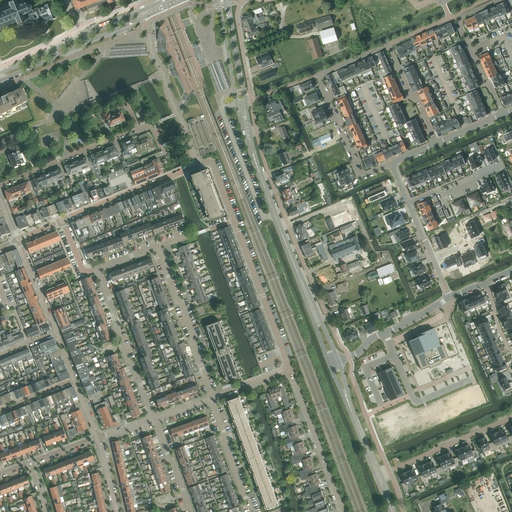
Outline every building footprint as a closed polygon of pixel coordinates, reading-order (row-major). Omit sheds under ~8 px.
[(0,27),(2,27),(7,25),(11,23),(15,22),(16,24),(24,21),(23,18),(24,18),(25,18),(23,14),(27,12),(28,11),(29,11),(29,10),(29,9),(30,9),(30,8),(30,7),(29,6),(29,5),(28,4),(27,4),(26,4),(25,4),(24,4),(23,2),(22,0),(20,0),(16,2),(15,0),(12,0),(11,1),(7,2),(2,4),(3,7),(0,8),(0,27)] [(72,0),(71,0),(76,13),(80,11),(83,10),(85,10),(84,9),(106,0),(108,3),(112,1),(111,0),(72,0)] [(505,2),(500,4),(504,15),(510,12),(505,2)] [(27,12),(23,14),(25,18),(25,19),(32,16),(33,20),(35,19),(36,22),(41,20),(42,22),(46,20),(49,19),(49,20),(55,18),(49,3),(43,5),(43,6),(38,9),(37,8),(27,12)] [(500,4),(495,7),(499,17),(504,15),(500,4)] [(495,7),(489,9),(493,18),(494,20),(500,18),(499,17),(495,7)] [(244,22),(256,18),(257,17),(256,14),(262,12),(261,8),(253,11),(255,15),(252,16),(251,14),(242,18),(241,19),(242,21),(243,21),(243,23),(244,22)] [(489,9),(484,11),(488,21),(493,18),(489,9)] [(484,11),(479,14),(483,23),(488,21),(484,11)] [(479,14),(474,16),(474,17),(478,25),(483,23),(479,14)] [(314,21),(317,30),(333,25),(330,16),(314,21)] [(474,17),(469,19),(473,28),(473,29),(478,27),(478,25),(474,17)] [(255,24),(254,23),(257,22),(256,18),(244,22),(247,31),(247,32),(255,29),(254,27),(259,25),(254,27),(253,25),(255,24)] [(469,19),(464,21),(465,24),(464,25),(465,27),(466,27),(468,30),(473,28),(469,19)] [(304,23),(305,23),(297,26),(300,34),(312,30),(311,28),(315,27),(313,20),(304,23)] [(259,25),(254,27),(255,29),(247,32),(247,33),(246,34),(247,36),(249,37),(259,33),(260,32),(259,29),(265,27),(268,26),(266,22),(259,25)] [(450,23),(445,25),(449,35),(454,33),(453,29),(454,29),(453,26),(452,26),(450,23)] [(445,25),(439,28),(443,37),(444,40),(450,37),(449,35),(445,25)] [(439,28),(434,30),(437,39),(438,40),(443,38),(444,40),(443,37),(439,28)] [(433,29),(428,32),(432,41),(437,39),(437,40),(438,40),(437,39),(434,30),(433,29)] [(323,44),(337,40),(334,30),(320,35),(323,44)] [(428,32),(422,34),(424,39),(426,44),(427,45),(426,44),(432,41),(428,32)] [(422,34),(416,37),(418,41),(421,46),(421,47),(427,45),(426,44),(424,39),(422,34)] [(317,37),(308,40),(307,41),(313,59),(323,56),(317,37)] [(416,37),(411,39),(411,40),(415,49),(415,50),(416,51),(416,49),(421,47),(421,46),(418,41),(416,37)] [(411,40),(406,42),(410,52),(410,53),(416,51),(415,50),(415,49),(411,40)] [(406,42),(400,45),(404,54),(405,57),(406,56),(405,54),(410,52),(406,42)] [(452,48),(448,49),(450,54),(462,49),(460,44),(456,46),(454,47),(452,48)] [(400,45),(395,47),(396,50),(395,51),(397,54),(398,54),(399,57),(400,59),(405,57),(404,54),(400,45)] [(462,49),(450,54),(452,59),(464,54),(462,49)] [(383,51),(371,56),(371,57),(374,62),(374,61),(379,59),(381,64),(387,61),(386,58),(384,53),(384,54),(383,51)] [(268,52),(255,57),(259,65),(260,64),(261,68),(269,65),(268,61),(271,60),(268,52)] [(490,52),(479,57),(481,62),(490,58),(492,57),(490,52)] [(455,58),(457,62),(466,58),(464,54),(452,59),(453,59),(455,58)] [(367,58),(366,59),(371,68),(371,70),(372,70),(371,68),(375,66),(376,66),(374,61),(374,62),(371,57),(367,59),(367,58)] [(458,68),(468,63),(466,58),(457,62),(457,63),(455,63),(458,68)] [(490,58),(481,62),(483,66),(491,62),(490,58)] [(371,68),(366,59),(361,61),(366,70),(367,72),(371,70),(371,68)] [(357,63),(362,74),(367,72),(366,70),(361,61),(357,63)] [(384,68),(378,71),(380,76),(392,71),(391,71),(390,69),(391,69),(389,65),(388,65),(387,61),(381,64),(384,68)] [(491,62),(483,66),(485,71),(493,67),(491,62)] [(357,63),(352,65),(357,77),(356,75),(361,73),(361,75),(362,74),(357,63)] [(468,63),(458,68),(459,68),(460,72),(471,67),(469,63),(468,63)] [(352,65),(347,67),(352,79),(357,77),(352,65)] [(412,65),(403,69),(405,74),(414,70),(412,65)] [(493,67),(485,71),(486,75),(495,71),(496,71),(494,66),(493,67)] [(347,67),(342,69),(347,81),(352,79),(347,67)] [(471,67),(460,72),(461,72),(462,77),(461,77),(473,72),(471,67)] [(271,69),(259,74),(261,81),(274,76),(271,69)] [(342,69),(337,72),(339,77),(342,83),(347,81),(342,69)] [(414,70),(405,74),(407,79),(416,75),(414,70)] [(337,71),(325,76),(326,76),(327,78),(326,79),(328,83),(330,86),(335,84),(333,79),(339,77),(337,72),(337,71)] [(495,71),(486,75),(488,79),(491,78),(497,76),(495,71)] [(473,72),(461,77),(463,82),(475,77),(473,72)] [(392,74),(380,79),(382,84),(394,79),(392,75),(392,74)] [(497,76),(491,78),(493,83),(503,78),(501,74),(497,76)] [(416,75),(407,79),(409,83),(420,79),(418,79),(416,75)] [(475,77),(463,82),(466,87),(477,82),(475,77)] [(503,78),(493,83),(495,88),(505,83),(503,78)] [(394,79),(382,84),(382,85),(385,84),(387,88),(396,84),(394,79)] [(420,79),(409,83),(411,88),(423,83),(422,83),(420,79)] [(299,84),(294,86),(295,90),(300,88),(302,92),(313,88),(310,81),(300,86),(299,84)] [(477,82),(466,87),(468,92),(479,87),(477,82)] [(423,83),(411,88),(413,93),(418,91),(427,87),(425,87),(423,83)] [(335,84),(330,86),(331,90),(333,94),(334,96),(346,91),(343,86),(337,89),(335,84)] [(387,94),(398,89),(396,84),(387,88),(389,93),(387,94)] [(427,87),(418,91),(420,95),(430,91),(430,90),(429,91),(427,87)] [(26,99),(22,89),(11,93),(7,95),(6,93),(3,94),(4,96),(0,97),(0,98),(0,97),(0,135),(35,121),(27,101),(26,99)] [(398,89),(387,94),(389,99),(400,94),(398,89)] [(476,90),(465,95),(467,100),(478,95),(476,90)] [(430,91),(420,95),(422,100),(432,95),(430,91)] [(307,105),(318,100),(319,100),(316,93),(315,93),(304,98),(307,105)] [(506,95),(505,94),(505,93),(499,95),(502,101),(501,101),(502,103),(503,103),(504,106),(509,104),(506,95)] [(347,100),(349,99),(349,98),(347,94),(335,99),(337,104),(347,99),(347,100)] [(400,94),(389,99),(389,100),(391,99),(393,104),(403,99),(404,99),(401,94),(400,94)] [(432,95),(422,100),(424,104),(434,100),(432,95)] [(478,95),(467,100),(470,105),(468,105),(469,105),(480,100),(478,95)] [(266,100),(262,102),(263,102),(266,110),(269,109),(270,110),(285,104),(283,99),(278,100),(279,103),(276,104),(274,97),(270,99),(270,98),(266,100)] [(347,99),(337,104),(338,104),(339,104),(340,108),(351,103),(349,99),(347,100),(347,99)] [(434,100),(424,104),(425,109),(436,104),(434,100)] [(480,100),(469,105),(471,110),(482,105),(480,100)] [(351,103),(340,108),(342,112),(351,109),(349,104),(351,103)] [(398,103),(388,107),(391,112),(400,108),(398,103)] [(274,120),(278,119),(279,121),(283,120),(282,116),(279,110),(282,108),(283,111),(287,109),(285,104),(270,110),(271,111),(267,113),(268,113),(271,121),(270,121),(274,120)] [(436,104),(425,109),(427,113),(438,109),(436,104)] [(482,105),(471,110),(472,110),(474,115),(485,110),(482,105)] [(312,119),(324,113),(322,107),(317,109),(315,106),(308,109),(312,119)] [(400,108),(391,112),(393,117),(402,113),(400,108)] [(351,109),(342,112),(344,116),(343,117),(354,113),(353,112),(352,113),(351,109)] [(438,109),(427,113),(429,117),(431,117),(434,115),(437,114),(439,113),(438,109)] [(485,110),(474,115),(476,120),(481,118),(481,119),(484,118),(484,117),(487,115),(485,110)] [(117,124),(120,123),(120,122),(124,120),(121,113),(119,113),(117,113),(118,114),(109,117),(107,111),(101,113),(104,121),(107,120),(109,126),(116,123),(117,124)] [(324,113),(312,119),(314,118),(317,124),(314,125),(316,128),(324,125),(322,122),(327,119),(324,113)] [(354,113),(343,117),(345,122),(346,123),(355,119),(355,118),(356,117),(354,113)] [(402,113),(393,117),(395,122),(404,118),(402,113)] [(451,117),(451,118),(456,129),(460,127),(460,126),(456,118),(452,120),(451,117)] [(404,118),(395,122),(397,127),(406,123),(406,122),(404,118)] [(451,118),(446,120),(451,131),(456,129),(451,118)] [(355,119),(346,123),(346,124),(348,129),(349,128),(350,128),(360,124),(360,123),(359,124),(357,119),(355,120),(355,119)] [(406,123),(408,128),(417,124),(415,119),(406,122),(406,123)] [(285,126),(289,124),(290,128),(293,126),(292,123),(290,123),(289,120),(282,123),(283,126),(278,128),(282,138),(289,136),(285,126)] [(442,121),(447,133),(451,131),(446,120),(446,121),(443,122),(442,121)] [(442,121),(437,123),(442,135),(447,133),(442,121)] [(438,126),(434,128),(438,137),(442,135),(437,123),(438,126)] [(360,124),(350,128),(351,133),(361,129),(362,128),(360,124)] [(417,124),(408,128),(410,132),(419,128),(417,124)] [(419,128),(410,132),(412,136),(421,132),(419,128)] [(361,129),(351,133),(353,137),(362,134),(361,133),(363,133),(361,129)] [(507,133),(501,136),(504,142),(506,141),(507,145),(511,143),(511,142),(511,140),(511,139),(511,138),(511,131),(510,132),(510,131),(506,132),(507,133)] [(421,132),(412,136),(414,141),(423,137),(421,132)] [(148,133),(139,137),(142,144),(145,151),(146,151),(144,147),(150,145),(151,148),(154,147),(153,147),(153,148),(154,148),(154,147),(154,146),(154,145),(154,144),(154,143),(154,142),(153,142),(153,141),(153,140),(153,139),(152,139),(152,138),(152,137),(151,137),(151,136),(150,136),(150,135),(149,134),(148,134),(148,133),(147,133),(148,133)] [(318,138),(309,142),(311,145),(313,145),(313,146),(320,143),(321,144),(331,139),(329,134),(318,138)] [(362,134),(353,137),(355,142),(363,138),(362,134)] [(423,137),(414,141),(416,145),(416,146),(425,142),(425,141),(423,137)] [(127,141),(131,150),(135,148),(138,155),(142,153),(142,152),(145,151),(142,144),(139,145),(137,146),(135,143),(133,139),(127,141)] [(402,139),(397,141),(402,152),(406,150),(402,139)] [(125,142),(121,143),(123,149),(124,152),(125,151),(125,152),(122,153),(124,156),(132,156),(133,155),(131,150),(127,141),(125,142)] [(357,145),(356,146),(358,151),(362,149),(364,148),(366,147),(370,146),(367,141),(365,142),(357,145)] [(392,146),(390,147),(394,156),(397,154),(402,152),(397,141),(397,142),(391,145),(392,146)] [(491,148),(483,151),(485,155),(484,155),(485,159),(487,158),(488,163),(493,161),(493,160),(496,158),(494,152),(497,151),(493,142),(489,144),(491,148)] [(14,168),(18,166),(17,165),(20,163),(21,165),(25,163),(23,159),(17,145),(12,147),(14,153),(8,155),(14,168)] [(119,154),(116,147),(115,147),(114,146),(108,149),(112,158),(116,157),(116,158),(120,157),(119,154)] [(335,146),(326,150),(328,155),(333,168),(346,162),(340,150),(337,151),(335,146)] [(387,146),(381,149),(385,159),(390,157),(394,156),(390,147),(388,148),(387,146)] [(112,165),(109,159),(112,158),(108,149),(103,151),(107,160),(109,166),(112,165)] [(385,159),(381,149),(376,150),(377,153),(381,161),(385,159)] [(107,160),(103,151),(97,153),(101,163),(107,160)] [(280,155),(284,165),(292,162),(287,151),(280,155)] [(98,166),(98,164),(101,163),(97,153),(91,156),(92,159),(90,160),(91,162),(97,176),(97,178),(102,176),(97,166),(98,166)] [(372,153),(367,155),(372,167),(377,165),(377,163),(373,155),(372,153)] [(465,164),(461,154),(456,156),(460,166),(465,164)] [(367,156),(363,159),(364,163),(363,163),(365,166),(366,166),(367,169),(372,167),(367,155),(367,156)] [(476,155),(468,159),(473,170),(480,166),(479,163),(483,161),(480,155),(476,157),(476,155)] [(460,166),(456,156),(451,159),(455,168),(455,169),(461,167),(460,166)] [(86,158),(81,160),(85,169),(90,167),(95,179),(97,178),(98,178),(97,178),(97,176),(91,162),(88,163),(86,158)] [(152,163),(149,164),(152,171),(155,169),(158,176),(164,174),(163,172),(163,171),(163,170),(162,170),(161,168),(162,168),(163,167),(162,166),(161,165),(160,166),(157,159),(152,161),(152,163)] [(455,168),(451,159),(446,161),(450,170),(455,168)] [(80,174),(83,173),(82,171),(85,169),(81,160),(75,162),(79,172),(79,171),(80,174)] [(450,170),(446,161),(441,163),(441,164),(445,172),(450,170)] [(79,172),(75,162),(70,164),(74,174),(79,172)] [(71,177),(71,175),(74,174),(70,164),(65,167),(69,176),(70,177),(71,177)] [(144,166),(130,172),(131,174),(135,185),(149,179),(158,176),(155,169),(152,171),(149,164),(144,166)] [(441,164),(436,166),(441,176),(446,174),(445,172),(441,164)] [(441,176),(436,166),(432,168),(436,178),(441,176)] [(436,178),(432,168),(427,171),(430,179),(430,180),(436,178)] [(64,178),(60,169),(54,171),(58,180),(59,180),(60,183),(63,181),(62,179),(64,178)] [(208,169),(192,175),(193,179),(192,179),(195,187),(196,187),(197,189),(200,188),(201,191),(199,192),(202,198),(203,198),(206,204),(204,204),(207,211),(208,211),(210,217),(209,217),(210,221),(225,215),(214,185),(212,179),(213,179),(211,173),(210,174),(208,169)] [(340,172),(337,174),(339,180),(338,180),(339,181),(350,175),(351,175),(349,169),(344,170),(344,169),(341,171),(341,172),(340,172)] [(427,171),(426,169),(421,171),(425,181),(430,179),(427,171)] [(58,180),(54,171),(49,173),(53,182),(58,180)] [(425,181),(421,171),(416,174),(420,183),(425,181)] [(278,184),(281,182),(282,185),(289,182),(288,179),(291,178),(288,172),(275,177),(276,180),(277,183),(278,183),(278,184)] [(48,185),(53,182),(49,173),(44,175),(47,185),(48,185)] [(503,173),(495,176),(497,181),(496,181),(498,185),(499,184),(501,189),(508,186),(510,190),(511,188),(511,183),(510,180),(507,182),(503,173)] [(420,183),(416,174),(411,176),(416,186),(421,184),(420,183)] [(44,175),(38,178),(42,187),(46,185),(48,191),(50,191),(48,185),(47,185),(44,175)] [(353,181),(350,175),(339,181),(341,186),(347,184),(353,181)] [(416,186),(411,176),(405,178),(406,179),(403,180),(404,183),(407,182),(408,185),(409,187),(410,189),(416,186)] [(33,180),(35,186),(37,189),(37,191),(38,191),(43,189),(42,187),(38,178),(33,180)] [(95,179),(92,181),(94,187),(94,188),(95,189),(101,187),(100,184),(97,178),(95,179)] [(484,186),(479,188),(482,194),(486,192),(487,193),(494,190),(489,179),(482,182),(484,186)] [(176,188),(173,181),(159,186),(167,206),(180,200),(176,188)] [(30,188),(27,182),(21,185),(25,194),(31,192),(30,188)] [(322,183),(317,185),(322,196),(327,194),(322,183)] [(20,196),(25,194),(21,185),(16,187),(20,196)] [(77,187),(74,188),(81,203),(84,202),(84,203),(87,202),(86,201),(87,201),(89,200),(85,192),(83,185),(80,185),(83,192),(80,194),(77,187)] [(105,197),(112,195),(114,194),(110,185),(108,186),(108,187),(104,188),(103,186),(101,187),(105,197)] [(167,206),(159,186),(150,190),(156,204),(157,207),(158,210),(167,206)] [(368,199),(365,200),(367,204),(370,203),(387,196),(383,186),(366,193),(368,199)] [(14,199),(20,196),(16,187),(11,189),(14,199)] [(101,187),(95,189),(99,198),(100,200),(100,199),(101,199),(104,198),(105,197),(101,187)] [(71,197),(70,198),(73,206),(75,205),(75,206),(76,205),(76,206),(79,205),(78,204),(81,203),(74,188),(72,189),(74,192),(75,196),(71,197)] [(89,192),(92,200),(99,198),(95,189),(94,188),(92,189),(93,191),(89,192)] [(294,194),(296,193),(295,190),(293,190),(292,188),(289,189),(287,190),(287,189),(285,190),(282,192),(284,198),(284,199),(294,194)] [(13,204),(16,202),(14,199),(11,189),(5,192),(6,194),(8,201),(11,208),(14,206),(13,204)] [(150,190),(146,192),(152,206),(156,204),(150,190)] [(146,192),(142,193),(145,201),(148,208),(152,206),(146,192)] [(477,192),(467,197),(471,208),(482,203),(477,192)] [(60,194),(59,194),(60,198),(62,201),(65,210),(68,208),(68,210),(71,208),(71,207),(71,206),(73,206),(70,198),(68,199),(65,200),(63,196),(62,193),(60,194)] [(144,210),(146,209),(144,204),(144,202),(145,201),(142,193),(138,195),(143,208),(144,210)] [(297,202),(294,194),(284,199),(287,205),(292,203),(294,207),(301,204),(300,201),(297,202)] [(331,202),(327,194),(322,196),(321,196),(325,204),(331,202)] [(138,195),(134,197),(137,204),(139,203),(141,209),(143,208),(138,195)] [(48,218),(47,217),(50,216),(43,201),(39,202),(36,197),(34,198),(38,210),(42,219),(44,218),(45,219),(48,218)] [(134,197),(130,198),(135,212),(136,214),(138,214),(136,210),(139,209),(137,204),(134,197)] [(390,197),(379,202),(380,205),(384,204),(386,208),(385,208),(386,209),(388,208),(389,210),(398,206),(397,206),(395,201),(394,201),(394,199),(391,200),(390,197)] [(130,198),(125,200),(129,208),(130,207),(133,213),(135,212),(130,198)] [(466,210),(461,199),(451,204),(455,214),(466,210)] [(55,214),(56,213),(55,213),(57,212),(54,205),(52,205),(49,207),(47,203),(45,200),(43,201),(50,216),(52,215),(52,216),(55,215),(55,214)] [(59,200),(55,201),(56,204),(54,205),(57,212),(59,211),(59,212),(60,212),(60,213),(63,212),(63,210),(65,210),(62,201),(59,202),(59,200)] [(125,200),(121,202),(127,215),(127,217),(129,216),(127,210),(129,209),(128,208),(129,208),(125,200)] [(429,206),(427,201),(418,205),(420,210),(429,206)] [(121,202),(117,204),(120,211),(122,210),(124,216),(127,215),(121,202)] [(117,204),(113,205),(121,225),(123,224),(120,218),(118,214),(121,212),(120,211),(117,204)] [(113,205),(108,207),(112,216),(114,215),(116,220),(117,223),(115,224),(116,227),(121,225),(113,205)] [(431,211),(429,206),(420,210),(422,215),(431,211)] [(32,223),(34,222),(34,223),(30,214),(31,214),(29,211),(31,210),(30,207),(26,208),(28,213),(27,213),(28,215),(25,216),(29,226),(29,225),(30,225),(32,224),(32,223)] [(104,209),(112,227),(113,226),(109,217),(112,216),(108,207),(104,209)] [(302,207),(298,209),(297,207),(289,210),(291,216),(299,213),(304,211),(302,207)] [(13,213),(15,218),(20,229),(22,229),(29,226),(25,216),(22,209),(20,210),(19,210),(13,213)] [(40,221),(40,220),(42,219),(38,210),(36,210),(37,211),(33,213),(32,209),(31,210),(29,211),(31,214),(30,214),(34,223),(40,221)] [(110,225),(111,227),(112,227),(104,209),(99,211),(103,220),(106,219),(109,226),(110,225)] [(328,219),(326,220),(331,231),(336,229),(344,226),(353,222),(352,218),(349,210),(328,219)] [(102,225),(101,221),(103,220),(99,211),(94,213),(100,227),(99,227),(101,230),(103,229),(104,228),(102,225)] [(433,216),(431,211),(422,215),(424,220),(433,216)] [(483,217),(486,222),(491,220),(491,219),(497,217),(495,212),(489,214),(483,217)] [(100,227),(94,213),(88,215),(92,224),(94,223),(96,228),(97,228),(99,227),(100,227)] [(94,236),(91,229),(90,226),(92,225),(92,224),(88,215),(84,217),(92,237),(94,236)] [(178,216),(178,215),(175,216),(179,225),(184,223),(181,215),(178,216)] [(396,215),(388,219),(392,228),(405,223),(401,215),(397,217),(396,215)] [(4,219),(5,219),(4,217),(4,216),(0,217),(0,237),(0,238),(1,237),(1,236),(6,234),(6,235),(10,233),(7,223),(6,224),(4,219)] [(171,219),(174,227),(179,225),(175,216),(174,216),(174,218),(171,219)] [(436,221),(433,216),(424,220),(426,225),(436,221)] [(84,217),(80,219),(86,234),(88,234),(90,238),(92,237),(84,217)] [(168,220),(168,218),(165,219),(169,229),(174,227),(171,219),(168,220)] [(84,235),(86,234),(80,219),(75,221),(81,234),(82,236),(84,235)] [(163,220),(164,221),(161,222),(164,231),(169,229),(165,219),(163,220)] [(74,231),(76,231),(78,235),(77,235),(78,238),(82,236),(81,234),(75,221),(71,223),(74,231)] [(438,226),(436,221),(426,225),(429,230),(438,226)] [(479,234),(472,221),(465,224),(471,238),(479,234)] [(158,223),(158,222),(155,223),(159,233),(164,231),(161,222),(158,223)] [(344,233),(357,228),(354,222),(340,228),(342,234),(344,233)] [(506,234),(506,233),(507,233),(509,239),(511,237),(511,222),(503,226),(505,230),(505,231),(504,231),(504,232),(504,233),(505,233),(506,234)] [(146,223),(145,223),(144,224),(147,234),(153,232),(154,234),(150,223),(146,224),(146,223)] [(155,223),(153,224),(154,225),(151,226),(150,223),(154,234),(159,233),(155,223)] [(297,232),(298,233),(298,234),(307,230),(304,223),(295,227),(297,230),(297,231),(297,232)] [(143,226),(139,227),(140,230),(142,235),(147,234),(146,230),(144,224),(143,224),(142,225),(143,226)] [(123,226),(122,227),(127,241),(132,239),(129,230),(126,231),(126,230),(125,231),(123,226)] [(123,232),(122,232),(122,233),(119,234),(122,243),(123,243),(127,241),(122,227),(121,227),(123,232)] [(134,228),(137,237),(142,235),(139,227),(136,228),(136,227),(134,228)] [(379,227),(374,230),(377,237),(382,235),(379,227)] [(132,229),(129,230),(132,239),(137,237),(134,228),(132,228),(132,229)] [(400,229),(388,234),(390,237),(394,235),(397,243),(401,241),(400,240),(411,235),(408,229),(401,232),(400,229)] [(454,229),(447,232),(452,242),(459,239),(454,229)] [(231,230),(220,234),(222,239),(232,234),(231,230)] [(310,237),(307,230),(298,234),(298,235),(299,236),(300,237),(301,241),(310,237)] [(113,240),(110,241),(113,249),(118,247),(115,238),(112,231),(111,231),(114,238),(113,239),(113,240)] [(113,231),(112,231),(115,238),(118,247),(123,246),(124,245),(123,243),(122,243),(119,234),(118,235),(117,236),(117,237),(116,237),(113,231)] [(56,232),(51,234),(55,243),(60,241),(60,240),(56,232),(57,232),(56,232)] [(51,234),(46,236),(50,245),(55,243),(51,234)] [(447,247),(442,235),(441,235),(435,238),(434,236),(432,237),(434,243),(436,242),(440,250),(447,247)] [(46,236),(41,238),(45,247),(50,245),(46,236)] [(347,243),(346,244),(344,245),(348,254),(353,251),(354,252),(356,251),(357,250),(361,248),(357,236),(346,240),(347,243)] [(41,238),(36,240),(40,249),(45,247),(41,238)] [(478,244),(473,246),(478,258),(479,257),(480,260),(487,257),(485,255),(486,254),(481,243),(484,242),(483,238),(477,241),(478,244)] [(36,240),(31,242),(35,251),(40,249),(36,240)] [(407,240),(401,242),(403,246),(405,246),(407,252),(417,247),(415,241),(408,244),(407,240)] [(107,242),(107,241),(105,242),(108,251),(113,249),(110,241),(107,242)] [(31,242),(26,244),(26,245),(29,253),(35,251),(31,242)] [(100,245),(103,253),(108,251),(105,242),(100,243),(100,244),(100,245)] [(302,246),(301,247),(302,249),(303,250),(304,252),(317,247),(316,245),(311,246),(310,243),(302,246)] [(97,246),(97,244),(94,245),(98,255),(103,253),(100,245),(97,246)] [(178,248),(179,252),(176,253),(177,255),(190,250),(189,248),(190,247),(189,244),(178,248)] [(332,256),(333,256),(334,259),(348,254),(344,245),(340,247),(335,248),(333,244),(329,246),(331,250),(330,250),(332,254),(331,254),(332,256)] [(90,248),(93,257),(98,255),(94,245),(92,246),(93,247),(90,248)] [(317,247),(304,252),(305,254),(305,255),(305,257),(307,258),(314,255),(313,251),(318,250),(320,255),(321,254),(325,252),(322,245),(317,247)] [(15,249),(13,249),(14,250),(11,251),(18,268),(24,266),(17,249),(16,249),(16,248),(15,249)] [(93,257),(90,248),(87,249),(87,248),(82,250),(85,256),(87,255),(88,259),(93,257)] [(192,254),(192,253),(191,253),(190,250),(177,255),(177,257),(181,256),(182,260),(193,256),(192,254)] [(5,254),(3,255),(9,272),(18,268),(11,251),(9,252),(9,251),(7,252),(5,253),(5,254)] [(408,253),(402,255),(404,258),(407,257),(410,263),(412,261),(413,262),(416,260),(420,258),(419,256),(420,255),(418,252),(417,252),(417,251),(409,255),(408,253)] [(0,268),(3,268),(0,269),(0,271),(0,272),(1,275),(9,272),(3,255),(0,256),(0,254),(0,268)] [(466,254),(463,264),(474,261),(466,254)] [(194,262),(193,259),(194,258),(193,256),(182,260),(184,263),(180,265),(181,267),(194,262)] [(448,259),(443,260),(447,268),(456,264),(457,267),(461,266),(458,260),(457,261),(455,256),(450,257),(447,258),(448,259)] [(67,258),(62,260),(66,269),(71,267),(67,259),(67,258)] [(150,258),(147,259),(147,258),(145,259),(148,269),(154,267),(150,258)] [(143,261),(140,262),(143,271),(148,269),(145,259),(142,260),(143,261)] [(57,262),(61,271),(66,269),(62,260),(57,262)] [(364,267),(361,260),(347,265),(350,272),(364,267)] [(57,262),(52,264),(55,273),(61,271),(57,262)] [(139,274),(138,273),(143,271),(140,262),(137,263),(137,262),(135,263),(139,274)] [(197,267),(196,264),(195,265),(194,262),(181,267),(181,268),(185,267),(186,271),(197,267)] [(132,264),(133,265),(130,266),(133,276),(139,274),(135,263),(132,264)] [(52,264),(47,266),(50,275),(55,273),(52,264)] [(346,264),(341,266),(345,275),(350,272),(347,265),(346,264)] [(395,271),(391,264),(377,270),(380,277),(395,271)] [(416,264),(409,267),(410,270),(413,269),(416,275),(419,274),(419,275),(423,273),(426,271),(425,270),(426,269),(425,266),(424,266),(423,264),(417,267),(416,264)] [(47,266),(42,269),(45,278),(50,275),(47,266)] [(127,267),(127,266),(124,267),(128,278),(133,276),(130,266),(127,267)] [(122,267),(123,269),(120,270),(123,278),(123,280),(128,278),(124,267),(122,267)] [(198,273),(197,270),(198,270),(198,269),(197,267),(186,271),(188,275),(184,276),(185,278),(198,273)] [(24,268),(16,271),(18,277),(27,273),(25,268),(24,268)] [(245,268),(234,272),(236,276),(247,272),(245,268)] [(42,269),(37,271),(40,279),(40,280),(45,278),(42,269)] [(114,270),(118,280),(123,278),(120,270),(117,271),(117,269),(114,270)] [(112,281),(113,282),(118,280),(114,270),(112,271),(113,272),(110,273),(110,274),(112,281)] [(370,282),(373,280),(380,277),(377,270),(367,275),(370,282)] [(247,272),(236,276),(238,281),(249,277),(247,272)] [(27,273),(18,277),(20,282),(29,278),(27,273)] [(201,278),(200,276),(199,276),(198,273),(185,278),(185,280),(189,278),(190,282),(201,278)] [(393,281),(391,276),(383,279),(385,284),(393,281)] [(424,276),(417,279),(421,289),(433,284),(430,277),(426,279),(424,276)] [(80,281),(81,286),(84,285),(92,282),(90,277),(80,281)] [(158,277),(147,281),(149,286),(161,282),(161,279),(159,280),(158,277)] [(249,277),(238,281),(240,286),(250,282),(249,277)] [(29,278),(20,282),(22,287),(31,284),(29,278)] [(192,286),(188,287),(189,289),(202,284),(201,281),(202,281),(202,280),(201,278),(190,282),(192,286)] [(86,290),(94,287),(92,282),(84,285),(81,286),(83,291),(86,290)] [(162,287),(161,284),(162,284),(161,282),(149,286),(151,291),(162,287)] [(66,283),(60,285),(64,294),(69,292),(69,291),(66,283)] [(250,283),(241,286),(242,291),(252,287),(250,283)] [(498,290),(495,291),(497,296),(496,297),(509,291),(506,283),(499,286),(500,289),(498,290)] [(31,284),(22,287),(24,293),(33,289),(31,284)] [(205,290),(204,287),(203,287),(202,284),(189,289),(190,291),(193,290),(195,294),(205,290)] [(60,285),(55,287),(59,296),(64,294),(60,285)] [(55,287),(50,289),(54,298),(59,296),(55,287)] [(86,290),(83,291),(85,296),(88,295),(96,292),(94,287),(86,290)] [(163,290),(162,287),(151,291),(153,296),(165,292),(164,289),(163,290)] [(252,287),(242,291),(244,296),(253,292),(252,287)] [(33,289),(24,293),(22,294),(24,299),(26,298),(35,294),(33,289)] [(50,289),(45,291),(45,292),(45,291),(48,300),(49,300),(54,298),(50,289)] [(125,292),(124,289),(115,292),(117,298),(126,295),(126,294),(129,293),(128,291),(125,292)] [(206,296),(205,293),(206,292),(205,290),(195,294),(196,297),(192,298),(193,300),(206,296)] [(331,306),(337,304),(335,299),(337,298),(335,291),(326,295),(331,306)] [(511,297),(509,291),(496,297),(497,300),(498,299),(500,303),(503,301),(505,304),(511,300),(511,297)] [(98,297),(96,292),(88,295),(89,300),(98,297)] [(165,294),(166,294),(165,292),(153,296),(155,301),(158,300),(166,297),(165,294)] [(254,292),(245,296),(246,295),(247,300),(245,300),(245,301),(256,297),(254,292)] [(482,293),(476,295),(481,307),(487,304),(484,298),(484,297),(482,293)] [(35,294),(26,298),(29,303),(38,300),(35,294)] [(126,297),(128,296),(127,294),(126,295),(117,298),(119,303),(127,300),(126,297)] [(476,295),(471,298),(476,309),(481,307),(476,295)] [(209,301),(208,298),(207,298),(206,296),(193,300),(194,302),(197,301),(199,305),(209,301)] [(89,300),(91,305),(99,302),(98,297),(89,300)] [(158,300),(159,305),(169,302),(168,300),(167,300),(166,297),(158,300)] [(256,297),(245,301),(247,306),(258,302),(256,297)] [(465,299),(470,311),(471,311),(470,310),(475,307),(476,309),(471,298),(466,300),(465,299)] [(465,299),(460,302),(465,314),(470,311),(465,299)] [(38,300),(29,303),(31,309),(40,305),(38,300)] [(130,304),(130,302),(129,303),(127,300),(119,303),(121,308),(130,304)] [(91,306),(89,306),(91,311),(101,307),(99,302),(91,305),(91,306)] [(159,305),(161,310),(158,311),(159,311),(169,307),(168,304),(170,304),(169,302),(159,305)] [(258,302),(247,306),(249,311),(260,307),(258,302)] [(130,307),(131,307),(130,304),(121,308),(123,313),(131,310),(130,307)] [(40,305),(31,309),(33,314),(42,310),(40,305)] [(508,305),(499,309),(501,314),(511,310),(508,305)] [(53,311),(55,317),(66,312),(64,307),(54,311),(53,311)] [(93,316),(103,312),(101,307),(91,311),(93,316)] [(170,308),(169,307),(159,311),(160,316),(170,313),(169,311),(168,311),(167,309),(170,308)] [(260,309),(250,313),(252,318),(262,314),(260,309)] [(347,309),(340,312),(344,322),(351,319),(347,309)] [(42,310),(33,314),(35,319),(44,316),(42,310)] [(134,314),(133,312),(132,313),(131,310),(123,313),(125,318),(134,314)] [(511,313),(511,310),(501,314),(503,320),(511,316),(511,315),(511,313)] [(66,312),(55,317),(58,322),(68,318),(66,312)] [(103,312),(93,316),(94,321),(105,317),(103,312)] [(171,315),(170,313),(160,316),(162,321),(170,318),(169,316),(171,315)] [(136,319),(134,314),(125,318),(126,323),(129,322),(136,319)] [(46,321),(44,316),(35,319),(37,323),(32,325),(33,328),(36,326),(36,325),(37,325),(46,321)] [(503,320),(502,320),(505,325),(511,321),(511,316),(503,320)] [(96,327),(107,323),(105,317),(94,321),(96,327)] [(68,318),(58,322),(60,328),(71,323),(68,318)] [(171,321),(170,318),(162,321),(162,322),(159,323),(161,327),(164,326),(164,327),(173,323),(173,321),(171,321)] [(487,318),(475,323),(478,329),(490,324),(487,318)] [(84,319),(60,329),(62,334),(86,324),(84,319)] [(129,322),(131,327),(140,324),(141,324),(140,321),(139,322),(138,319),(136,319),(129,322)] [(264,319),(256,322),(258,327),(266,324),(264,319)] [(33,328),(25,331),(29,338),(40,334),(39,334),(42,333),(50,330),(48,324),(47,324),(46,321),(37,325),(36,325),(36,326),(33,328)] [(241,378),(220,321),(207,326),(209,332),(210,331),(217,351),(216,352),(218,357),(219,357),(227,376),(225,377),(227,383),(241,378)] [(368,334),(377,330),(374,322),(365,325),(368,334)] [(107,323),(96,327),(98,332),(106,329),(105,324),(107,323)] [(174,325),(173,323),(164,327),(166,332),(174,329),(173,326),(174,325)] [(131,327),(133,332),(141,329),(140,326),(141,326),(141,324),(140,324),(131,327)] [(266,324),(258,327),(259,331),(258,332),(268,328),(266,324)] [(490,324),(478,329),(480,335),(492,330),(489,324),(490,324)] [(17,328),(15,329),(20,342),(25,340),(22,333),(20,334),(19,332),(17,328)] [(268,328),(258,332),(260,336),(259,337),(270,333),(268,328)] [(12,330),(13,333),(11,334),(15,344),(20,342),(15,329),(12,330)] [(106,329),(98,332),(95,333),(97,338),(100,337),(108,334),(106,329)] [(133,332),(135,337),(144,334),(144,332),(143,332),(141,329),(133,332)] [(175,332),(174,329),(166,332),(168,337),(177,333),(176,331),(175,332)] [(354,332),(352,333),(351,332),(350,329),(347,330),(348,333),(344,334),(347,341),(350,339),(351,340),(359,337),(356,329),(353,330),(354,332)] [(417,338),(409,341),(421,370),(429,367),(430,369),(442,363),(441,362),(449,358),(443,344),(440,345),(433,329),(416,336),(417,338)] [(492,330),(480,335),(483,342),(494,337),(492,330)] [(8,332),(5,333),(10,346),(15,344),(11,334),(10,331),(8,332)] [(73,331),(63,335),(65,339),(78,334),(77,332),(74,333),(73,331)] [(5,348),(10,346),(5,333),(2,335),(3,337),(1,338),(5,348)] [(178,336),(177,333),(168,337),(169,342),(178,339),(177,336),(178,336)] [(270,333),(259,337),(261,342),(271,338),(270,333)] [(76,340),(79,338),(78,334),(65,339),(66,344),(76,340)] [(102,342),(110,339),(108,334),(100,337),(102,342)] [(135,337),(137,342),(145,339),(144,336),(145,336),(144,334),(143,334),(135,337)] [(494,337),(483,342),(485,341),(487,347),(485,348),(487,347),(497,343),(494,337)] [(263,347),(273,343),(271,338),(261,342),(263,347)] [(58,350),(54,339),(31,348),(35,359),(35,360),(46,356),(45,355),(58,350)] [(137,342),(138,347),(148,344),(147,342),(146,342),(145,339),(137,342)] [(179,342),(178,339),(169,342),(171,347),(182,343),(181,343),(180,341),(179,342)] [(76,340),(66,344),(68,348),(82,343),(81,341),(77,342),(76,340)] [(80,348),(77,349),(76,347),(83,345),(82,343),(68,348),(70,352),(80,348)] [(185,345),(183,346),(182,343),(171,347),(174,346),(176,351),(185,347),(185,345)] [(273,343),(263,347),(265,352),(275,348),(273,343)] [(487,347),(485,348),(487,355),(499,350),(496,344),(497,343),(487,347)] [(149,346),(148,344),(138,347),(140,352),(149,349),(148,347),(149,346)] [(186,350),(185,347),(176,351),(178,356),(186,353),(185,350),(186,350)] [(70,352),(72,357),(82,353),(81,353),(80,348),(70,352)] [(33,359),(31,356),(29,349),(24,351),(28,361),(33,359)] [(151,352),(150,352),(149,349),(140,352),(142,358),(151,354),(151,355),(152,354),(151,352)] [(499,350),(487,355),(490,361),(501,356),(499,350)] [(28,361),(24,351),(19,353),(23,363),(28,361)] [(58,351),(49,355),(51,359),(60,355),(58,351)] [(86,351),(82,353),(72,357),(73,361),(84,357),(83,354),(87,353),(86,351)] [(22,366),(20,363),(19,361),(22,360),(23,363),(19,353),(14,355),(19,367),(22,366)] [(177,362),(180,361),(189,358),(188,356),(187,356),(186,353),(178,356),(175,357),(177,362)] [(107,357),(105,357),(107,362),(117,359),(116,354),(107,357)] [(151,354),(142,358),(139,359),(141,364),(151,360),(150,358),(152,358),(151,355),(151,354)] [(14,355),(10,357),(13,365),(15,365),(17,368),(19,367),(14,355)] [(50,365),(62,360),(60,355),(51,359),(52,363),(50,365)] [(90,357),(89,357),(88,355),(84,357),(73,361),(75,365),(91,359),(90,357)] [(501,356),(490,361),(493,367),(505,362),(504,362),(501,356)] [(10,373),(13,372),(11,366),(13,365),(10,357),(5,359),(9,371),(10,373)] [(84,367),(83,365),(88,363),(88,364),(94,361),(93,358),(91,359),(75,365),(77,370),(84,367)] [(190,360),(189,358),(180,361),(181,366),(190,363),(189,360),(190,360)] [(9,371),(5,359),(0,360),(0,361),(4,372),(6,371),(7,372),(9,371)] [(109,362),(111,367),(119,364),(117,359),(107,362),(107,363),(109,362)] [(52,369),(54,368),(64,364),(62,360),(50,365),(51,368),(50,368),(51,369),(52,369)] [(141,364),(143,369),(152,365),(151,363),(152,362),(151,360),(141,364)] [(505,362),(493,367),(495,373),(498,372),(507,368),(505,362)] [(191,366),(190,363),(181,366),(183,371),(193,368),(192,366),(191,366)] [(64,364),(54,368),(56,372),(66,368),(64,364)] [(121,369),(119,364),(111,367),(113,372),(124,368),(123,368),(121,369)] [(143,369),(145,374),(153,371),(154,370),(154,368),(155,368),(154,364),(152,365),(143,369)] [(95,365),(89,368),(85,369),(84,367),(77,370),(79,374),(92,369),(96,367),(95,365)] [(379,373),(391,401),(404,395),(405,395),(392,367),(379,373)] [(58,377),(67,373),(66,368),(56,372),(58,377)] [(193,368),(183,371),(185,377),(194,374),(193,371),(194,370),(193,368)] [(92,369),(79,374),(81,379),(90,375),(89,372),(93,371),(92,369)] [(145,374),(147,379),(158,375),(157,372),(155,372),(154,370),(153,371),(145,374)] [(32,374),(34,378),(33,379),(38,390),(42,388),(39,381),(38,382),(34,373),(32,374)] [(46,378),(44,373),(42,374),(47,387),(51,385),(48,377),(46,378)] [(60,381),(69,378),(69,377),(67,373),(58,377),(53,379),(50,380),(52,384),(57,382),(56,380),(59,379),(60,381)] [(127,378),(125,373),(117,376),(114,377),(115,379),(116,379),(117,382),(119,381),(127,378)] [(95,378),(94,376),(91,377),(90,375),(81,379),(82,383),(96,377),(95,378)] [(147,379),(149,384),(157,381),(158,380),(157,378),(159,378),(158,375),(147,379)] [(93,381),(97,380),(96,377),(82,383),(84,387),(94,383),(93,381)] [(506,377),(500,379),(502,383),(501,383),(502,387),(503,386),(505,390),(510,387),(511,389),(511,388),(511,381),(511,382),(509,383),(506,377)] [(119,381),(121,386),(129,383),(127,378),(119,381)] [(32,379),(33,381),(30,382),(34,392),(38,390),(33,379),(32,379)] [(34,392),(30,382),(27,383),(26,380),(25,381),(24,381),(29,393),(29,394),(34,392)] [(157,381),(149,384),(151,389),(159,386),(159,385),(160,385),(158,380),(157,381)] [(29,393),(24,381),(23,382),(24,384),(21,385),(25,395),(29,393)] [(95,385),(94,383),(84,387),(86,392),(95,388),(100,386),(99,384),(95,385)] [(121,386),(123,391),(131,388),(129,383),(121,386)] [(14,385),(15,388),(12,389),(16,399),(20,397),(16,385),(16,384),(15,384),(14,385)] [(185,386),(186,388),(189,396),(194,395),(191,386),(190,384),(185,386)] [(194,395),(200,393),(196,384),(191,386),(194,395)] [(8,393),(11,401),(12,400),(16,399),(12,389),(10,390),(8,385),(6,386),(9,393),(8,393)] [(18,385),(16,385),(20,397),(25,395),(21,385),(19,386),(18,385)] [(274,388),(278,398),(281,397),(285,407),(291,405),(291,403),(289,403),(284,389),(281,390),(279,386),(274,388)] [(82,408),(76,394),(73,387),(71,388),(68,389),(74,403),(76,407),(77,409),(79,409),(82,408)] [(95,388),(86,392),(88,396),(97,392),(95,388)] [(123,391),(124,396),(133,393),(131,388),(123,391)] [(189,396),(186,388),(181,390),(184,398),(189,396)] [(273,410),(277,408),(274,400),(278,398),(274,388),(269,390),(270,394),(267,395),(273,410)] [(68,389),(64,390),(68,401),(71,400),(72,404),(74,403),(68,389)] [(68,401),(64,390),(59,392),(64,405),(69,403),(68,401)] [(184,398),(181,390),(176,392),(179,400),(184,398)] [(7,391),(5,392),(2,393),(6,403),(11,401),(7,391)] [(64,405),(59,392),(55,394),(59,405),(60,405),(59,404),(62,403),(64,408),(65,407),(64,405)] [(92,404),(100,400),(97,392),(88,396),(89,400),(91,400),(92,404)] [(179,400),(176,392),(171,394),(174,402),(179,400)] [(124,396),(126,401),(135,398),(133,393),(124,396)] [(59,405),(55,394),(51,396),(56,409),(58,409),(57,406),(59,405)] [(174,402),(171,394),(166,396),(169,404),(174,402)] [(155,397),(158,408),(164,406),(161,397),(160,395),(155,397)] [(56,409),(51,396),(46,398),(51,409),(50,407),(54,406),(56,410),(56,409)] [(169,404),(166,396),(161,397),(164,406),(169,404)] [(253,426),(250,427),(240,397),(227,402),(265,506),(266,505),(268,510),(279,506),(270,482),(273,481),(269,471),(267,472),(262,459),(264,458),(261,449),(259,449),(254,436),(256,435),(253,426)] [(49,410),(51,409),(46,398),(42,399),(47,413),(50,412),(49,410)] [(126,401),(128,407),(136,404),(135,398),(126,401)] [(46,414),(47,413),(42,399),(37,401),(41,409),(41,411),(44,410),(46,414)] [(106,401),(95,405),(94,406),(96,412),(108,407),(106,401)] [(38,415),(33,403),(29,405),(32,413),(34,412),(37,419),(40,418),(39,416),(38,415)] [(128,407),(130,412),(138,409),(136,404),(128,407)] [(30,422),(24,407),(20,409),(24,418),(27,417),(29,422),(30,422)] [(109,409),(108,407),(96,412),(98,417),(110,412),(109,409)] [(279,419),(283,418),(293,414),(291,409),(287,410),(286,407),(274,412),(276,416),(278,415),(279,419)] [(24,418),(20,409),(16,410),(21,424),(23,423),(22,419),(24,418)] [(79,409),(77,409),(74,410),(60,416),(62,422),(66,421),(72,418),(82,414),(81,413),(80,410),(79,409)] [(130,412),(132,417),(140,414),(138,409),(130,412)] [(19,420),(15,411),(10,413),(15,424),(14,422),(19,420)] [(112,416),(110,412),(98,417),(101,423),(119,415),(118,413),(118,414),(112,416)] [(10,424),(10,426),(15,424),(10,413),(6,414),(10,424)] [(10,424),(6,414),(1,416),(5,426),(10,424)] [(72,418),(73,420),(72,421),(73,423),(83,419),(82,414),(72,418)] [(291,421),(295,419),(293,414),(283,418),(279,419),(278,420),(279,424),(278,424),(280,428),(292,424),(291,421)] [(117,424),(122,421),(119,415),(101,423),(101,424),(102,424),(104,428),(112,425),(113,426),(117,424)] [(210,425),(207,417),(201,419),(204,427),(210,425)] [(75,425),(76,427),(85,424),(83,419),(73,423),(72,424),(72,426),(75,425)] [(204,427),(201,419),(196,420),(199,429),(204,427)] [(199,429),(196,420),(191,422),(194,431),(199,429)] [(194,431),(191,422),(186,424),(189,432),(194,431)] [(71,436),(74,435),(75,435),(76,435),(77,434),(78,434),(82,432),(81,431),(87,429),(85,424),(76,427),(69,430),(66,431),(68,437),(71,436)] [(189,432),(186,424),(181,426),(184,434),(189,432)] [(297,425),(293,427),(292,424),(280,428),(282,432),(284,432),(285,436),(289,434),(299,431),(297,425)] [(184,434),(181,426),(176,428),(179,436),(184,434)] [(171,430),(174,438),(179,436),(176,428),(171,430)] [(66,438),(63,430),(58,432),(61,440),(66,438)] [(511,442),(511,440),(510,436),(507,438),(504,430),(503,431),(503,430),(500,431),(500,432),(498,433),(503,444),(503,445),(509,443),(509,444),(511,442)] [(297,437),(301,436),(299,431),(289,434),(290,438),(284,440),(286,445),(298,440),(297,437)] [(503,444),(498,433),(497,433),(496,433),(496,432),(492,434),(492,435),(492,436),(495,442),(491,443),(495,450),(498,449),(497,447),(503,445),(503,444)] [(152,440),(150,435),(142,438),(144,443),(152,440)] [(214,435),(203,439),(205,444),(207,444),(215,440),(214,435)] [(43,438),(46,446),(51,444),(48,436),(43,438)] [(495,450),(491,443),(488,444),(486,438),(485,438),(484,438),(480,439),(480,440),(480,441),(479,441),(481,444),(480,445),(484,453),(490,450),(491,452),(495,450)] [(41,447),(38,439),(33,441),(36,449),(41,447)] [(122,440),(119,441),(112,442),(114,448),(123,446),(124,447),(127,447),(126,445),(127,445),(127,444),(126,441),(123,442),(122,440)] [(154,445),(152,440),(144,443),(146,448),(154,445)] [(217,446),(215,440),(207,444),(209,449),(217,446)] [(303,442),(299,443),(298,440),(286,445),(288,449),(293,447),(295,450),(305,447),(303,442)] [(156,450),(154,445),(146,448),(148,453),(156,450)] [(187,445),(177,449),(176,449),(178,454),(189,450),(187,445)] [(468,445),(464,446),(464,447),(463,447),(464,448),(463,448),(467,459),(468,460),(474,458),(474,459),(479,457),(475,450),(471,452),(469,445),(468,445)] [(219,451),(217,446),(209,449),(211,454),(219,451)] [(303,453),(307,452),(305,447),(295,450),(294,451),(293,451),(293,452),(293,453),(293,455),(291,456),(292,461),(294,460),(304,456),(303,453)] [(467,459),(463,448),(461,449),(460,448),(457,450),(457,451),(459,457),(456,458),(459,465),(460,468),(464,466),(462,463),(468,460),(467,459)] [(158,455),(156,450),(148,453),(150,458),(158,455)] [(191,455),(189,450),(178,454),(180,459),(191,455)] [(93,459),(90,451),(85,453),(88,461),(93,459)] [(221,456),(219,451),(211,454),(209,454),(211,459),(211,460),(221,456)] [(459,465),(456,458),(453,459),(452,458),(450,453),(449,453),(449,452),(445,454),(446,455),(445,455),(445,456),(444,456),(449,466),(450,468),(455,466),(456,467),(459,465)] [(85,454),(80,456),(83,463),(88,461),(85,453),(85,454)] [(150,458),(151,463),(160,460),(158,455),(150,458)] [(191,456),(191,455),(180,459),(181,465),(190,462),(188,457),(191,456)] [(300,467),(303,466),(313,462),(311,457),(307,458),(306,455),(304,456),(294,460),(296,464),(299,463),(300,467)] [(83,463),(80,456),(75,458),(77,465),(83,463)] [(211,460),(212,465),(214,464),(215,464),(223,461),(221,456),(211,460)] [(449,466),(444,456),(442,457),(442,456),(439,458),(438,459),(442,467),(439,468),(441,474),(445,473),(444,471),(450,468),(449,466)] [(77,465),(75,458),(69,460),(72,467),(77,465)] [(72,467),(69,460),(64,462),(67,469),(72,467)] [(150,464),(151,469),(162,466),(160,460),(151,463),(151,464),(150,464)] [(190,462),(181,465),(183,470),(192,467),(191,467),(194,466),(192,461),(190,462)] [(225,466),(223,461),(215,464),(216,469),(225,466)] [(67,469),(64,462),(59,464),(62,471),(67,469)] [(304,470),(299,472),(300,476),(312,472),(311,469),(315,468),(313,462),(303,466),(304,470)] [(441,474),(439,468),(436,469),(432,462),(431,462),(428,463),(428,464),(426,465),(430,474),(431,477),(437,474),(438,475),(441,474)] [(62,471),(59,464),(54,466),(57,473),(62,471)] [(430,474),(426,465),(424,465),(421,466),(421,467),(420,467),(423,474),(420,476),(423,482),(426,480),(426,479),(431,477),(430,474)] [(57,473),(54,466),(49,468),(51,475),(57,473)] [(153,469),(155,474),(163,471),(162,466),(151,469),(153,469)] [(218,474),(218,475),(227,471),(225,466),(216,469),(217,470),(216,470),(217,474),(218,474)] [(193,472),(192,467),(183,470),(185,475),(193,472)] [(43,474),(44,473),(46,477),(51,475),(49,468),(42,470),(43,474)] [(423,482),(420,476),(417,477),(414,470),(413,470),(413,469),(410,471),(408,472),(412,482),(413,484),(419,482),(419,483),(423,482)] [(153,474),(155,479),(165,476),(163,471),(155,474),(153,474)] [(185,475),(187,480),(195,477),(197,476),(195,471),(193,472),(185,475)] [(317,473),(313,475),(312,472),(300,476),(302,481),(307,478),(309,482),(319,479),(317,473)] [(412,482),(408,472),(406,473),(405,473),(402,474),(402,475),(405,482),(402,484),(404,490),(408,488),(406,485),(412,482)] [(228,474),(219,477),(221,482),(229,479),(228,474)] [(165,476),(155,479),(157,485),(167,481),(165,476)] [(195,477),(187,480),(189,485),(197,482),(196,479),(197,478),(197,476),(195,477)] [(28,484),(26,477),(20,479),(23,486),(28,484)] [(128,480),(122,481),(123,487),(133,485),(133,484),(132,484),(132,482),(132,481),(134,480),(134,478),(135,478),(134,477),(131,478),(131,479),(128,479),(128,480)] [(23,486),(20,479),(15,481),(17,488),(23,486)] [(223,487),(231,484),(229,479),(221,482),(223,487)] [(317,485),(321,484),(319,479),(309,482),(310,486),(305,488),(306,492),(306,493),(316,489),(318,488),(317,485)] [(17,488),(15,481),(9,483),(12,490),(17,488)] [(161,489),(169,486),(167,481),(157,485),(159,490),(161,489)] [(12,490),(9,483),(4,485),(7,492),(12,490)] [(190,488),(191,491),(190,491),(191,493),(200,490),(202,489),(200,484),(190,488)] [(225,492),(233,489),(231,484),(223,487),(225,492)] [(161,489),(163,494),(171,491),(169,486),(161,489)] [(227,498),(235,494),(233,489),(225,492),(225,493),(223,493),(225,498),(227,497),(227,498)] [(306,498),(310,497),(312,496),(313,499),(319,497),(323,496),(321,490),(317,492),(316,489),(306,493),(306,492),(304,493),(305,494),(306,496),(306,498)] [(59,494),(64,493),(63,490),(51,494),(53,499),(59,497),(59,494)] [(193,495),(194,498),(202,495),(200,490),(191,493),(192,496),(193,495)] [(446,493),(439,496),(442,501),(449,498),(446,493)] [(229,503),(237,500),(235,494),(227,498),(226,499),(225,499),(226,502),(227,502),(228,502),(229,503)] [(140,499),(136,500),(135,495),(125,498),(127,504),(137,501),(137,503),(140,502),(139,501),(140,501),(140,499)] [(194,501),(195,503),(204,500),(202,495),(194,498),(195,501),(194,501)] [(313,499),(308,502),(309,506),(315,504),(316,508),(322,505),(326,504),(324,499),(320,500),(319,497),(313,499)] [(196,506),(197,508),(206,505),(204,500),(195,503),(195,506),(196,506)] [(230,508),(239,505),(237,500),(229,503),(227,504),(227,505),(228,507),(229,507),(230,507),(230,508)] [(26,503),(24,504),(24,506),(23,506),(25,510),(28,509),(35,507),(33,501),(26,503)] [(446,511),(442,503),(433,507),(434,510),(433,510),(434,511),(446,511)]
